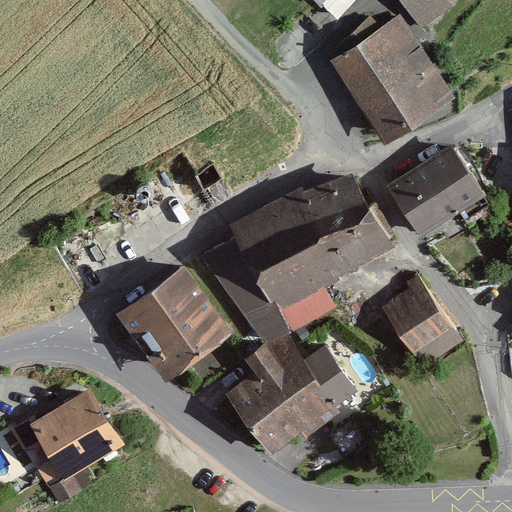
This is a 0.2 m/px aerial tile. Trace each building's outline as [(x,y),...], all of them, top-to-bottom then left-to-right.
[(402,0),(421,25),(453,0),(402,0)] [(337,56),(331,60),(385,139),(454,92),(400,13),(379,27),(370,14),(331,48),(337,56)] [(493,206),(452,142),(391,181),(422,230),(459,207),(468,221),(493,206)] [(324,217),(361,200),(342,171),(301,189),(324,217)] [(137,190),(139,193),(142,195),(146,196),(150,195),(153,193),(155,190),(156,186),(155,183),(153,180),(150,178),(146,177),(142,178),(139,180),(137,183),(136,187),(137,190)] [(293,330),(336,306),(323,283),(338,277),(335,272),(392,243),(361,200),(324,217),(301,189),(233,228),(237,233),(203,254),(265,340),(283,326),(287,323),(293,330)] [(165,376),(232,328),(185,262),(118,311),(165,376)] [(422,363),(461,336),(418,272),(407,280),(411,285),(383,304),(422,363)] [(325,341),(304,356),(283,326),(265,340),(245,354),(256,369),(228,389),(270,448),(301,426),(306,432),(338,409),(333,402),(357,386),(325,341)] [(62,470),(66,477),(125,440),(91,385),(36,419),(34,414),(12,428),(23,446),(38,446),(44,442),(52,455),(43,460),(40,469),(47,479),(62,470)]
